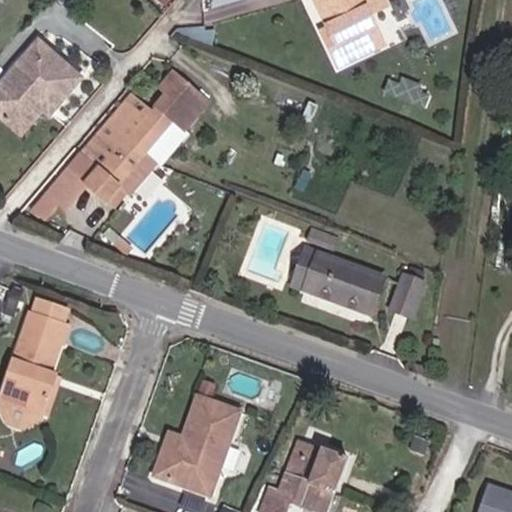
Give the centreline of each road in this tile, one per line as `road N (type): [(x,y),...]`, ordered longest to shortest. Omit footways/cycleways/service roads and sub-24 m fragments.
road 1 (unclassified): [(511,417),(167,291)]
road 2 (residential): [(167,291),(93,511)]
road 3 (unclassified): [(167,291),(0,229)]
